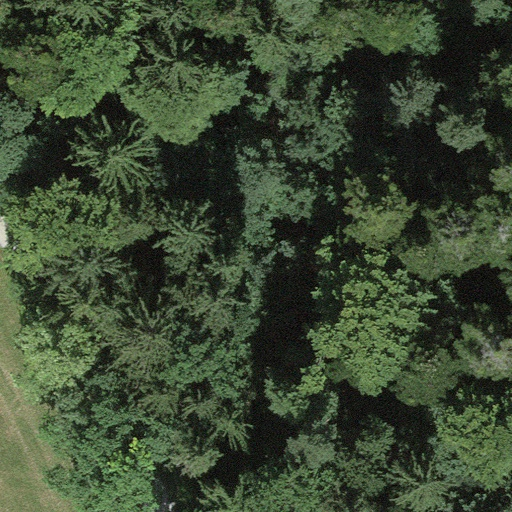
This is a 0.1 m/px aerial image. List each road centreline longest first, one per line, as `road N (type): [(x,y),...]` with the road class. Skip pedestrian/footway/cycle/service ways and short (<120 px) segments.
road 1 (track): [(0,279),(146,511)]
road 2 (track): [(0,170),(100,0)]
